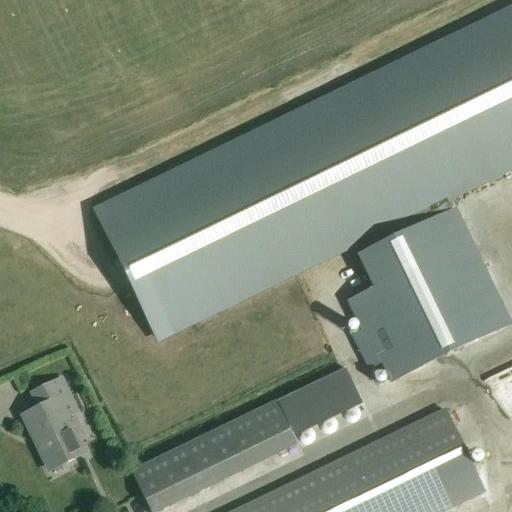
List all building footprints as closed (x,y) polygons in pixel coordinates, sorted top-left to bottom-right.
[(395,381),(506,327),(446,202),(511,169),(511,18),(98,219),(158,341),(356,245),(377,289),(348,303),(363,334),(354,338),(371,372),(387,364),(395,381)] [(276,404),(293,437),(362,403),(345,370),(276,404)] [(62,382),(40,392),(46,407),(24,417),(49,471),(85,454),(68,418),(77,413),(62,382)] [(149,511),(162,511),(296,447),(275,403),(131,473),(149,511)] [(451,511),(487,495),(446,409),(232,511),(451,511)]
